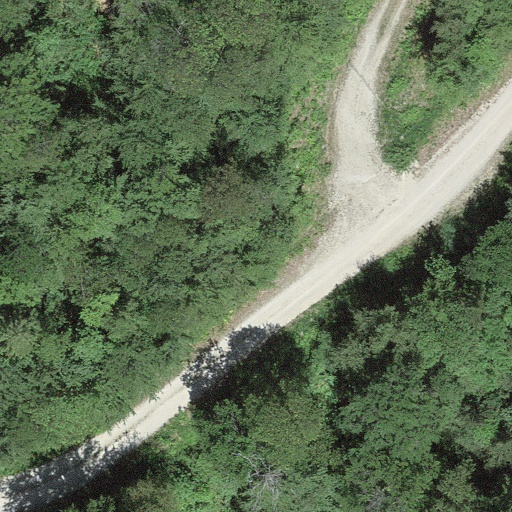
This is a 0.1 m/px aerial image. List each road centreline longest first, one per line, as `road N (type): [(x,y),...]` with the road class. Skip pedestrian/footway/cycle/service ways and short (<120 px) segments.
road 1 (track): [(511,107),(472,154),(124,438),(45,488),(0,502)]
road 2 (track): [(390,222),(361,163),(358,113),(368,59),(395,0)]
